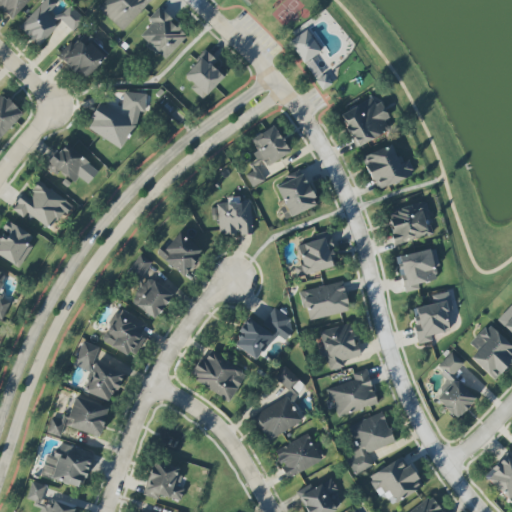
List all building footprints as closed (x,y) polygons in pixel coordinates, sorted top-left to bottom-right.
[(0,0),(0,9),(12,20),(30,0),(0,0)] [(44,0),(19,28),(39,47),(62,21),(73,31),(84,19),(69,5),(55,20),(48,13),(57,3),(54,0),(44,0)] [(105,0),(98,8),(122,31),(151,0),(105,0)] [(188,35),(159,8),(148,19),(153,23),(140,36),(166,59),(188,35)] [(289,42),(297,37),(307,30),(321,51),(305,63),(289,42)] [(82,80),(108,57),(87,33),(61,57),(82,80)] [(217,61),(206,51),(181,77),(204,98),(224,77),(212,66),(217,61)] [(324,90),(317,80),(326,74),(333,83),(324,90)] [(146,94),(124,92),(122,110),(128,110),(128,117),(125,116),(100,102),(92,114),(92,121),(87,129),(121,149),(137,121),(138,111),(144,112),(146,94)] [(0,95),(0,138),(23,114),(2,94),(0,95)] [(390,130),(385,120),(387,119),(376,96),(339,114),(356,147),(390,130)] [(249,140),(260,159),(250,164),(253,171),(246,175),(252,188),(268,179),(263,168),(289,153),(274,126),(249,140)] [(46,166),(55,174),(58,170),(74,183),(79,177),(88,185),(99,171),(65,143),(46,166)] [(376,190),(414,175),(408,160),(399,164),(391,144),(362,156),(376,190)] [(317,206),(304,173),(276,185),(284,206),(280,207),(285,219),(317,206)] [(54,230),(70,201),(36,182),(28,196),(22,192),(11,210),(24,217),(26,214),(54,230)] [(253,234),(250,202),(211,204),(212,221),(219,220),(220,236),(253,234)] [(433,234),(425,202),(386,212),(395,244),(433,234)] [(0,257),(19,268),(36,237),(7,221),(0,234),(0,257)] [(203,251),(178,231),(158,255),(183,276),(203,251)] [(337,266),(328,234),(297,243),(303,264),(297,266),(300,276),(337,266)] [(399,257),(405,280),(402,281),(405,293),(419,289),(418,284),(438,279),(435,267),(439,266),(435,248),(399,257)] [(156,319),(171,294),(142,276),(151,262),(139,254),(127,274),(142,284),(130,303),(156,319)] [(0,319),(3,321),(11,301),(0,296),(0,288),(7,272),(0,269),(0,319)] [(349,311),(343,282),(301,291),(307,321),(349,311)] [(411,309),(418,344),(432,341),(431,335),(449,331),(445,312),(452,310),(448,292),(431,295),(433,304),(411,309)] [(294,321),(273,308),(263,325),(284,338),(294,321)] [(101,339),(133,359),(145,339),(140,336),(147,325),(120,309),(101,339)] [(511,316),(503,326),(511,334),(511,316)] [(256,361),(274,336),(250,319),(232,344),(256,361)] [(329,371),(344,367),(342,361),(361,356),(351,323),(318,333),(329,371)] [(511,359),(511,346),(488,324),(470,344),(478,351),(471,358),(494,379),(511,359)] [(73,367),(92,373),(85,393),(112,402),(122,371),(94,362),(99,347),(81,341),(73,367)] [(246,371),(210,351),(206,360),(200,357),(189,378),(230,400),(246,371)] [(437,367),(450,378),(464,363),(451,352),(437,367)] [(305,385),(284,366),(274,377),(289,391),(285,396),(291,401),(305,385)] [(354,380),(327,388),(336,417),(378,405),(367,369),(352,374),(354,380)] [(476,398),(454,380),(436,400),(457,419),(476,398)] [(108,408),(73,397),(65,423),(51,418),(47,433),(60,437),(63,426),(99,437),(108,408)] [(265,441),(301,424),(288,397),(252,415),(265,441)] [(348,426),(354,442),(349,444),(354,456),(347,458),(353,475),(373,467),(368,453),(394,443),(383,413),(348,426)] [(321,461),(307,434),(273,452),(287,479),(321,461)] [(41,476),(83,488),(93,453),(62,443),(58,456),(48,453),(41,476)] [(509,502),(511,499),(511,459),(507,454),(484,476),(509,502)] [(392,503),(421,489),(405,456),(367,475),(378,497),(387,493),(392,503)] [(158,495),(181,501),(185,489),(177,487),(182,470),(153,461),(143,496),(156,500),(158,495)] [(297,492),(306,511),(332,511),(344,506),(331,479),(312,488),(311,485),(297,492)] [(72,511),(74,506),(53,500),(51,506),(41,503),(45,486),(31,482),(26,502),(41,506),(39,511),(72,511)] [(441,511),(430,497),(409,511),(441,511)]
